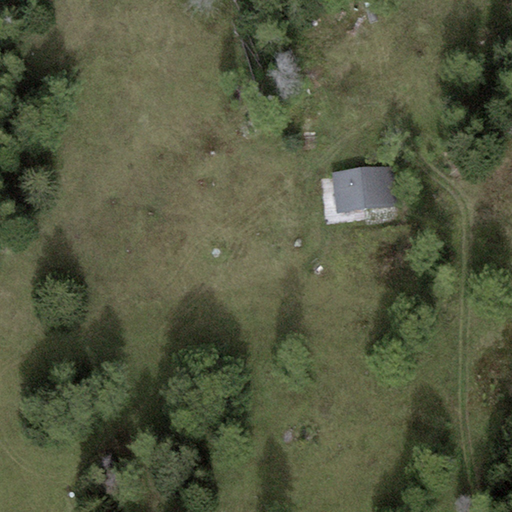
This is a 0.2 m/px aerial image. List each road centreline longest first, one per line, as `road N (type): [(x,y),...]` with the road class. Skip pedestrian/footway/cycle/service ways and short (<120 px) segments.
road 1 (track): [(479,511),(462,405),(464,208)]
road 2 (track): [(464,208),(418,158),(389,88)]
